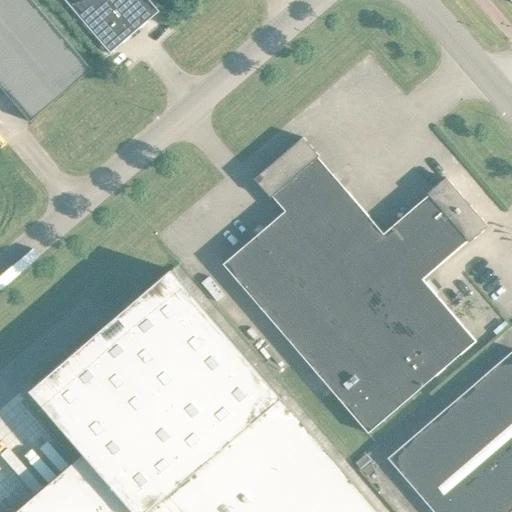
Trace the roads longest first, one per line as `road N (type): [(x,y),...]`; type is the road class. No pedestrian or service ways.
road 1 (unknown): [(173,109),(213,153),(221,175),(193,233),(206,268),(416,511)]
road 2 (unclassified): [(0,264),(297,0)]
road 3 (unknown): [(473,47),(344,164)]
road 4 (unclassified): [(424,0),(511,89)]
